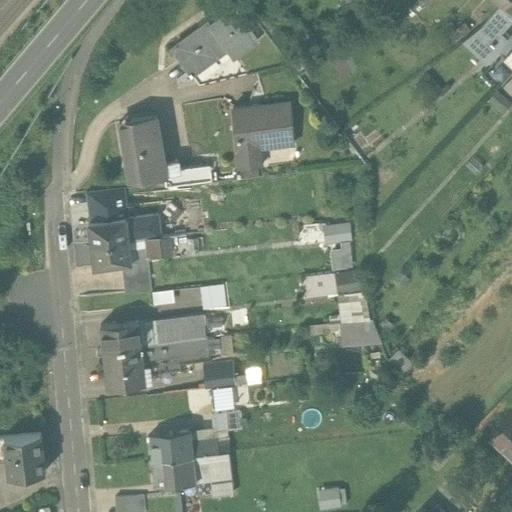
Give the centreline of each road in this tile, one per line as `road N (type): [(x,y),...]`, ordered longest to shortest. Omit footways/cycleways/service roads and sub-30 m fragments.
road 1 (residential): [(57,298),(76,511)]
road 2 (primary): [(90,0),(0,105)]
